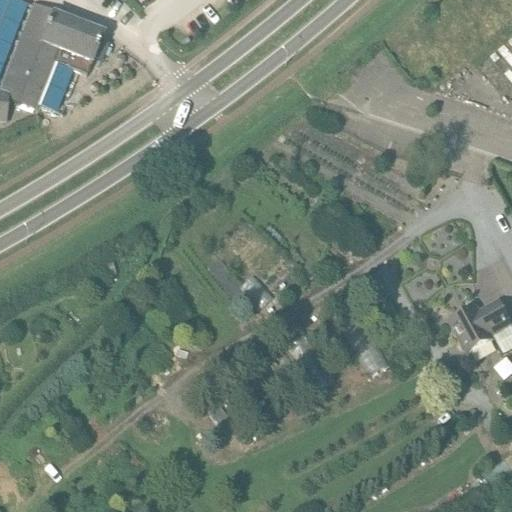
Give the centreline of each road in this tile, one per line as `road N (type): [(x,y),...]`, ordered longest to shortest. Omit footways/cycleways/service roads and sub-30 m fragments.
road 1 (secondary): [(0,244),(209,109),(346,0)]
road 2 (secondary): [(298,0),(187,88),(0,208)]
road 3 (unclassified): [(511,162),(331,104)]
